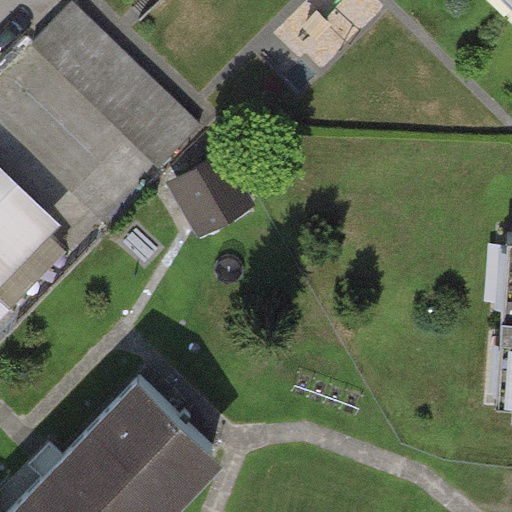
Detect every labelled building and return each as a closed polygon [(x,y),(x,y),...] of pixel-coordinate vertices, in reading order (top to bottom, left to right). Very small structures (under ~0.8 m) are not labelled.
[(101,73),(88,85),(163,158),(205,115),(85,0),(75,0),(38,38),(68,67),(81,54),(101,73)] [(226,145),(170,179),(194,218),(203,233),(259,199),(226,145)] [(0,282),(59,223),(0,165),(0,282)] [(511,222),(500,414),(511,414),(511,222)] [(149,381),(20,511),(173,511),(227,457),(149,381)]
